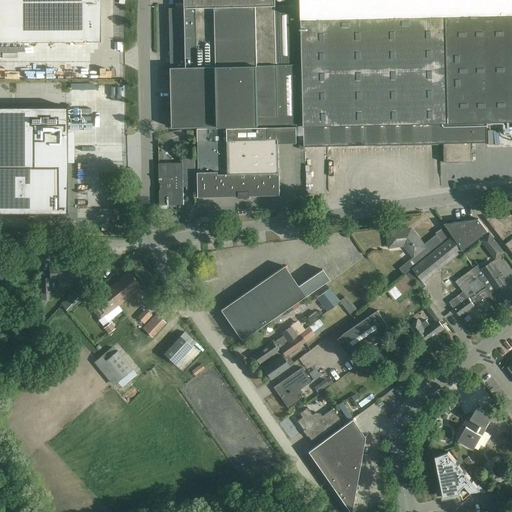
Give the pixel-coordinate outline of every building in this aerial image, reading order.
[(0,0),(0,43),(100,42),(99,0),(0,0)] [(184,0),(185,8),(169,9),(172,129),(304,126),(301,19),(301,6),(275,6),(275,0),(184,0)] [(511,0),(300,0),(301,19),(511,14),(511,0)] [(511,14),(301,19),(304,126),(304,136),(304,146),(443,143),(444,163),(472,162),(471,143),(487,142),(487,122),(511,121),(511,14)] [(0,213),(67,214),(67,107),(0,107),(0,213)] [(279,172),(278,144),(297,143),(297,136),(296,127),(197,129),(198,172),(198,197),(238,196),(238,197),(240,197),(240,194),(248,194),(248,196),(250,196),(280,195),(279,173),(279,172)] [(182,159),(182,163),(159,163),(160,205),(160,201),(167,201),(167,206),(169,206),(169,204),(183,203),(183,205),(184,205),(183,187),(186,186),(186,192),(196,192),(195,158),(182,159)] [(511,214),(486,218),(511,252),(511,214)] [(445,223),(463,251),(488,232),(478,218),(445,223)] [(411,259),(416,265),(452,236),(446,226),(435,233),(437,235),(424,245),(426,248),(414,258),(413,257),(411,259)] [(408,230),(407,229),(386,232),(389,248),(404,245),(413,257),(414,258),(426,248),(424,245),(413,231),(412,232),(408,230)] [(504,253),(489,233),(480,241),(495,260),(504,253)] [(420,279),(424,283),(463,252),(452,236),(416,265),(412,268),(412,269),(386,289),(395,300),(417,282),(420,279)] [(505,283),(491,263),(481,270),(484,273),(479,276),(482,280),(481,280),(490,293),(505,283)] [(72,288),(70,265),(49,267),(50,279),(57,279),(58,289),(72,288)] [(284,266),(220,310),(241,341),(329,280),(322,269),(298,286),(284,266)] [(456,282),(464,293),(469,298),(484,286),(472,270),(456,282)] [(106,290),(118,305),(141,287),(129,272),(106,290)] [(420,279),(417,282),(422,289),(426,286),(424,283),(423,283),(420,279)] [(339,302),(329,288),(316,298),(327,311),(339,302)] [(472,298),(474,301),(476,304),(478,305),(491,296),(485,288),(472,298)] [(121,310),(118,305),(106,290),(93,300),(94,300),(88,304),(100,319),(103,316),(108,321),(120,312),(121,310)] [(81,299),(74,292),(62,306),(67,312),(81,299)] [(472,303),(469,298),(464,293),(450,303),(460,316),(476,304),(474,301),(472,303)] [(344,297),(339,301),(349,314),(354,310),(344,297)] [(178,310),(169,298),(163,302),(172,315),(178,310)] [(426,320),(422,323),(418,318),(409,326),(414,332),(417,336),(423,344),(444,328),(439,321),(444,318),(433,303),(425,308),(431,316),(426,320)] [(137,319),(145,324),(153,313),(145,308),(137,319)] [(336,339),(355,366),(365,359),(360,353),(392,331),(377,310),(336,339)] [(166,323),(155,313),(142,329),(152,338),(166,323)] [(110,324),(104,329),(107,334),(114,329),(110,324)] [(253,355),(259,364),(279,350),(278,349),(285,344),(284,344),(288,341),(288,342),(297,336),(290,326),(282,332),(284,335),(273,342),(272,340),(253,355)] [(196,343),(184,332),(163,354),(175,365),(196,343)] [(283,354),(285,357),(288,356),(305,343),(300,335),(280,349),(283,354)] [(317,358),(314,353),(332,344),(329,339),(307,350),(313,360),(317,358)] [(115,352),(112,348),(94,362),(113,386),(117,382),(121,387),(137,375),(117,351),(115,352)] [(279,357),(263,368),(270,379),(287,368),(279,357)] [(201,365),(192,371),(195,376),(204,369),(201,365)] [(311,382),(301,368),(273,387),(276,392),(277,393),(278,393),(279,393),(280,393),(282,396),(280,397),(288,409),(301,400),(298,395),(300,393),(300,389),(311,382)] [(324,379),(317,384),(321,390),(329,385),(324,379)] [(331,396),(347,421),(370,406),(354,381),(331,396)] [(313,415),(307,408),(299,414),(302,417),(297,421),(304,431),(306,429),(308,432),(308,433),(307,434),(307,435),(307,436),(308,436),(312,442),(341,421),(332,409),(322,416),(320,413),(315,413),(313,415)] [(466,427),(458,440),(467,445),(474,449),(478,443),(484,447),(489,438),(482,434),(492,416),(486,412),(477,408),(470,419),(468,418),(464,426),(466,427)] [(364,438),(352,419),(307,452),(349,511),(351,511),(357,480),(364,438)] [(437,464),(444,497),(461,493),(464,498),(471,492),(481,489),(448,451),(437,456),(436,456),(437,464)] [(463,460),(475,477),(479,473),(468,457),(463,460)]
